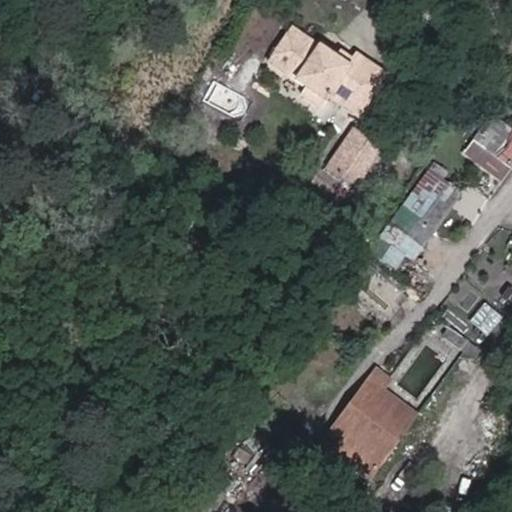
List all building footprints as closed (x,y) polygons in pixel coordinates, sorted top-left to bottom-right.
[(314,50),(286,33),(265,67),(304,91),(300,98),(324,112),(331,101),(359,119),(385,78),(351,56),(347,62),(330,51),(326,58),(314,50)] [(314,50),(326,58),(330,51),(318,43),(314,50)] [(384,141),(364,127),(338,164),(359,178),(384,141)] [(511,152),(504,146),(461,205),(482,220),(511,177),(511,152)] [(377,234),(404,256),(457,190),(430,168),(377,234)] [(375,270),(354,288),(385,327),(407,309),(375,270)] [(480,345),(488,333),(470,322),(462,335),(480,345)] [(451,326),(441,333),(458,355),(467,348),(451,326)] [(418,345),(386,383),(406,400),(427,376),(435,384),(446,370),(418,345)] [(404,428),(375,403),(365,417),(393,442),(404,428)] [(348,451),(361,462),(370,450),(359,440),(348,451)] [(210,511),(231,487),(220,478),(192,511),(210,511)]
